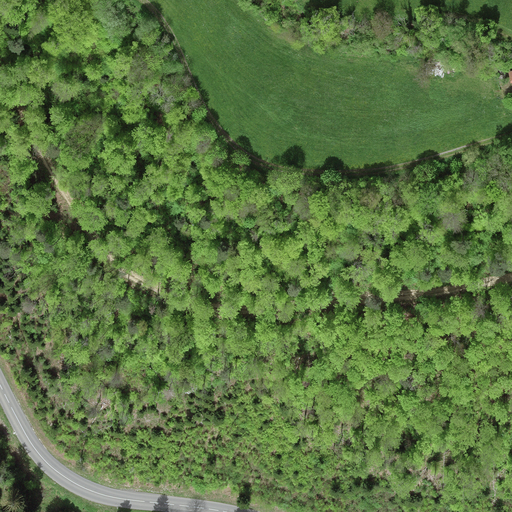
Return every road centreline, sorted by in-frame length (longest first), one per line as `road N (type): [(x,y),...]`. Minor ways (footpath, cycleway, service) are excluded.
road 1 (track): [(511,275),(439,291),(246,308),(173,296),(126,276),(92,243),(21,106),(0,93)]
road 2 (track): [(139,0),(170,32),(235,152),(274,171),(382,170),(511,132)]
road 3 (tertiary): [(225,511),(81,486),(43,458),(0,385)]
